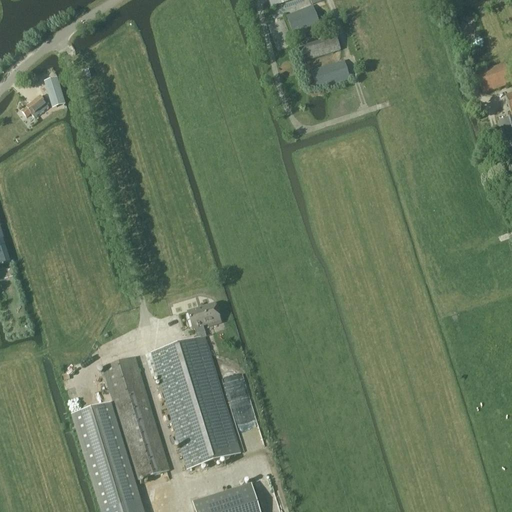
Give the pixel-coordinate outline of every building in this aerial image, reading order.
[(267,0),(271,9),(295,0),(308,0),(309,1),(310,0),(312,6),(325,1),(324,0),(267,0)] [(294,38),(320,28),(312,7),(286,17),(294,38)] [(317,91),(350,81),(344,62),(311,73),(317,91)] [(483,95),(511,85),(511,84),(505,65),(476,75),(483,95)] [(57,79),(44,83),(50,102),(54,101),(55,105),(64,102),(58,80),(57,79)] [(26,108),(21,112),(26,118),(31,115),(34,119),(48,109),(46,106),(49,104),(44,98),(41,99),(40,98),(26,108)] [(511,117),(496,123),(497,123),(509,165),(511,164),(511,117)] [(0,241),(0,266),(11,263),(4,240),(0,241)] [(215,305),(203,309),(208,326),(208,328),(221,324),(215,305)] [(203,309),(187,314),(192,331),(208,326),(203,309)] [(203,327),(194,331),(197,340),(151,354),(187,470),(240,454),(204,338),(206,337),(203,327)] [(138,481),(168,472),(134,359),(104,368),(138,481)] [(112,404),(73,415),(101,511),(103,511),(141,500),(112,404)] [(257,511),(250,486),(209,499),(213,511),(257,511)] [(213,511),(209,499),(192,504),(194,511),(213,511)]
